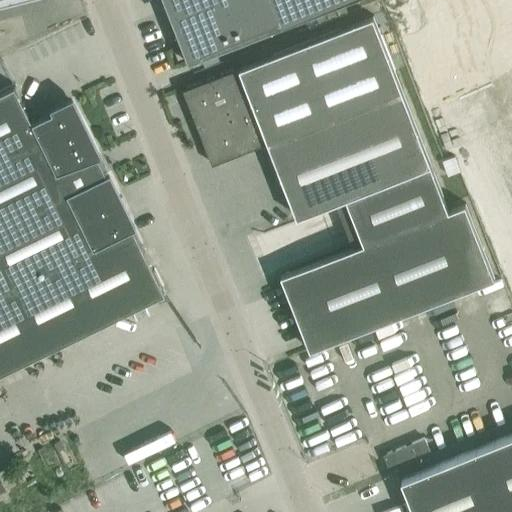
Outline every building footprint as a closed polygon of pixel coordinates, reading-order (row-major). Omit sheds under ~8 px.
[(165,0),(189,61),(345,0),(165,0)] [(269,141),(298,215),(347,196),(364,241),(281,273),(311,348),(495,276),(466,201),(449,208),(374,14),(184,88),(213,162),(269,141)] [(33,119),(15,83),(0,90),(0,372),(166,291),(72,100),(33,119)] [(384,452),(390,467),(437,448),(430,432),(384,452)] [(511,511),(511,432),(401,478),(414,511),(511,511)]
